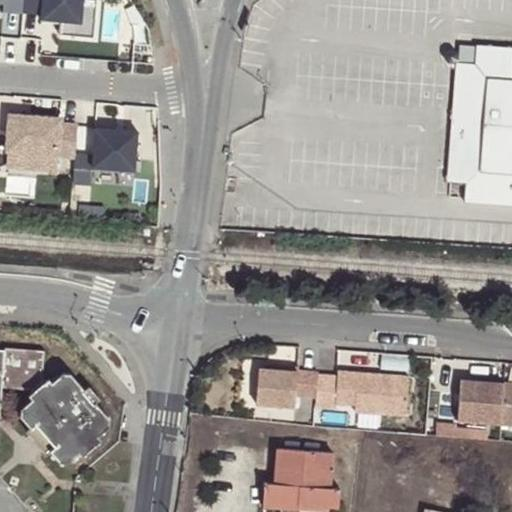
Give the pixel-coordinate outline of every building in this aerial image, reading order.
[(0,0),(0,1),(8,2),(6,16),(84,26),(84,0),(0,0)] [(465,201),(511,204),(511,46),(460,42),(448,180),(466,182),(465,201)] [(69,118),(8,114),(4,167),(65,172),(69,118)] [(142,128),(96,123),(92,167),(136,174),(142,128)] [(0,348),(0,396),(1,386),(27,388),(31,391),(28,394),(33,397),(22,406),(22,415),(30,425),(35,423),(55,445),(51,448),(59,459),(69,460),(78,452),(82,454),(100,438),(97,435),(108,425),(109,417),(95,402),(93,403),(83,391),(85,389),(72,373),(63,372),(52,381),(50,378),(47,380),(42,375),(44,351),(5,347),(5,349),(0,348)] [(382,367),(410,368),(410,353),(383,352),(382,367)] [(315,402),(316,377),(296,376),(297,370),(278,368),(278,374),(269,374),(258,373),(256,409),(294,411),(295,401),(315,402)] [(337,378),(316,377),(314,409),(336,411),(336,405),(355,407),(355,414),(405,417),(407,378),(337,373),(337,378)] [(511,385),(458,382),(456,422),(511,426),(511,385)] [(256,506),(273,507),(292,509),(292,505),(305,506),(304,511),(322,511),(323,507),(333,508),(333,489),(324,488),(326,454),(269,450),(267,484),(258,483),(256,506)]
